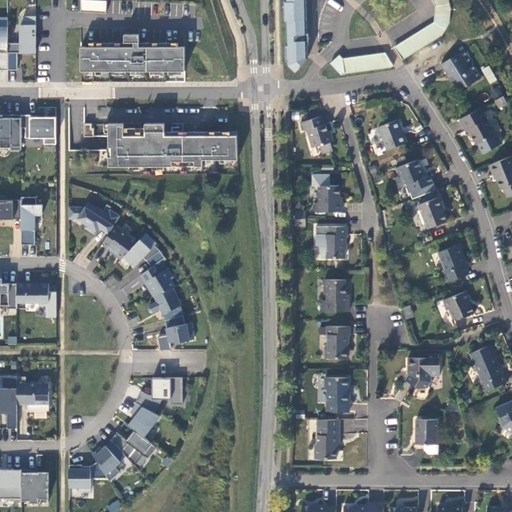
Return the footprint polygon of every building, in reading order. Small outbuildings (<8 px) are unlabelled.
[(107,1),(93,0),(81,0),(81,11),(107,13),(107,1)] [(309,33),(307,33),(306,0),(286,0),(287,1),(284,1),(285,20),(287,20),(288,45),(288,53),(287,53),(287,59),(288,60),(296,67),(298,65),(300,66),(309,57),(308,56),(308,45),(308,41),(309,41),(309,33)] [(452,8),(449,0),(432,0),(436,6),(435,14),(451,15),(452,8)] [(450,23),(451,15),(435,14),(435,22),(395,47),(403,60),(443,35),(450,23)] [(36,52),(36,16),(24,16),(24,25),(21,25),(21,43),(8,43),(8,69),(18,69),(18,52),(36,52)] [(0,69),(8,69),(8,43),(8,17),(0,17),(0,69)] [(81,46),(81,71),(185,71),(185,46),(179,46),(179,42),(140,42),(140,34),(125,34),(125,42),(88,42),(88,46),(81,46)] [(467,86),(481,77),(464,49),(441,64),(450,78),(453,76),(458,84),(467,86)] [(394,65),(386,52),(343,58),(345,74),(391,67),(394,65)] [(341,74),(345,74),(343,58),(340,54),(331,63),(341,74)] [(490,66),(483,69),(491,83),(497,79),(490,66)] [(453,83),(458,84),(453,76),(450,78),(453,83)] [(492,93),(496,100),(504,96),(500,89),(492,93)] [(508,103),(504,96),(496,100),(500,107),(508,103)] [(495,133),(481,107),(460,119),(467,131),(469,130),(472,135),(477,144),(479,143),(484,153),(503,143),(497,132),(495,133)] [(3,115),(0,114),(0,138),(0,139),(0,146),(0,147),(11,148),(21,148),(22,128),(22,115),(11,115),(11,117),(3,117),(3,115)] [(31,115),(22,115),(22,128),(26,128),(26,137),(44,138),(44,144),(57,144),(57,117),(31,116),(31,115)] [(322,116),(303,122),(305,130),(308,129),(313,147),(320,145),(323,153),(333,150),(331,142),(334,141),(331,131),(328,131),(326,124),(324,124),(322,116)] [(388,150),(408,142),(404,133),(403,134),(401,128),(402,128),(399,119),(379,127),(388,150)] [(92,124),(84,123),(84,136),(94,136),(94,128),(92,128),(92,124)] [(124,128),(124,123),(109,123),(109,166),(173,166),(173,161),(195,161),(195,166),(203,166),(203,159),(238,159),(236,136),(231,136),(128,135),(128,142),(124,141),(124,128)] [(165,123),(146,123),(146,128),(146,131),(165,131),(165,123)] [(146,131),(146,128),(124,128),(124,141),(128,142),(128,135),(231,136),(231,131),(165,131),(146,131)] [(511,155),(490,165),(494,174),(495,173),(502,189),(504,188),(508,198),(511,195),(511,155)] [(410,192),(434,183),(430,174),(429,175),(424,176),(422,170),(418,159),(396,168),(399,176),(402,177),(404,183),(407,184),(410,192)] [(316,211),(343,211),(343,202),(340,202),(340,185),(319,185),(319,202),(316,202),(316,211)] [(21,219),(22,200),(6,200),(7,195),(0,195),(0,218),(7,219),(21,219)] [(37,197),(22,197),(22,200),(21,219),(21,244),(31,244),(31,229),(35,229),(35,214),(43,214),(43,205),(36,205),(37,197)] [(442,207),(443,206),(440,197),(419,205),(428,228),(447,221),(442,207)] [(109,233),(115,225),(121,216),(110,209),(108,213),(98,207),(97,208),(88,202),(85,209),(82,207),(69,207),(69,218),(78,219),(87,224),(85,227),(95,234),(100,227),(109,233)] [(124,256),(137,242),(115,225),(109,233),(103,242),(113,249),(111,251),(121,259),(124,256)] [(346,235),(347,235),(347,226),(327,226),(327,234),(327,258),(345,258),(345,243),(346,243),(346,235)] [(152,267),(154,265),(165,257),(160,250),(155,246),(157,243),(146,233),(137,242),(124,256),(135,267),(144,257),(148,261),(152,267)] [(448,281),(469,273),(463,256),(464,256),(460,246),(450,250),(447,249),(439,251),(447,270),(444,271),(448,281)] [(155,296),(173,288),(175,287),(169,278),(172,276),(167,268),(159,274),(154,265),(152,267),(141,275),(150,290),(153,288),(157,295),(154,296),(155,296)] [(17,302),(18,283),(2,283),(3,278),(0,278),(0,305),(7,305),(7,309),(17,308),(17,302)] [(323,311),(350,311),(350,295),(346,295),(346,280),(324,280),(324,292),(327,295),(327,300),(323,300),(323,311)] [(32,283),(18,283),(17,302),(39,302),(39,305),(49,305),(49,283),(32,283)] [(173,288),(155,296),(159,305),(163,313),(181,305),(173,288)] [(470,301),(471,300),(467,290),(443,300),(447,310),(450,309),(454,319),(463,316),(465,317),(475,313),(470,301)] [(181,305),(163,313),(167,320),(184,315),(186,315),(181,305)] [(410,305),(403,307),(406,317),(414,314),(410,305)] [(186,324),(184,315),(167,320),(166,320),(168,332),(170,342),(181,342),(194,340),(191,323),(186,324)] [(349,334),(351,335),(351,326),(327,326),(327,334),(328,334),(328,343),(326,345),(326,358),(347,358),(348,350),(348,344),(349,344),(349,334)] [(17,344),(17,336),(7,336),(7,344),(17,344)] [(486,391),(506,382),(502,373),(501,371),(494,355),(496,354),(492,344),(471,353),(484,381),(482,382),(486,391)] [(418,387),(428,387),(431,381),(431,363),(427,363),(427,357),(409,357),(409,375),(406,380),(414,385),(418,387)] [(18,404),(18,376),(0,376),(0,410),(5,411),(5,413),(8,413),(7,428),(17,428),(18,404)] [(26,376),(18,376),(18,404),(28,404),(28,410),(49,410),(49,383),(26,383),(26,376)] [(136,402),(137,403),(155,413),(163,399),(171,399),(171,404),(183,404),(183,378),(153,377),(153,395),(149,395),(142,391),(136,402)] [(328,411),(350,411),(350,402),(350,392),(348,392),(349,377),(326,377),(326,388),(328,390),(328,402),(328,411)] [(511,399),(496,407),(503,422),(506,424),(505,426),(511,431),(511,399)] [(129,425),(135,429),(144,437),(161,416),(155,413),(137,403),(132,413),(137,415),(129,425)] [(337,444),(340,444),(340,426),(340,419),(318,419),(318,426),(318,442),(315,444),(315,458),(337,458),(337,444)] [(438,444),(438,419),(416,419),(416,443),(425,444),(438,444)] [(111,439),(112,440),(127,456),(135,465),(144,454),(149,457),(157,447),(144,437),(135,429),(127,440),(117,432),(111,439)] [(101,448),(92,453),(98,462),(108,478),(110,481),(120,472),(116,466),(127,456),(112,440),(102,450),(101,448)] [(438,444),(425,444),(425,449),(429,453),(438,453),(438,444)] [(108,478),(98,462),(91,466),(91,469),(82,469),(82,466),(82,465),(69,465),(69,487),(79,487),(79,491),(91,491),(91,478),(108,478)] [(0,498),(22,498),(22,470),(8,470),(0,469),(0,498)] [(33,470),(22,470),(22,498),(22,500),(30,500),(30,503),(39,503),(39,499),(49,498),(49,481),(50,481),(50,472),(39,471),(39,472),(33,472),(33,470)] [(115,511),(121,508),(120,506),(122,504),(119,500),(108,507),(110,511),(115,511)] [(359,506),(344,505),(344,511),(384,511),(384,502),(377,502),(368,502),(368,504),(359,504),(359,506)]
